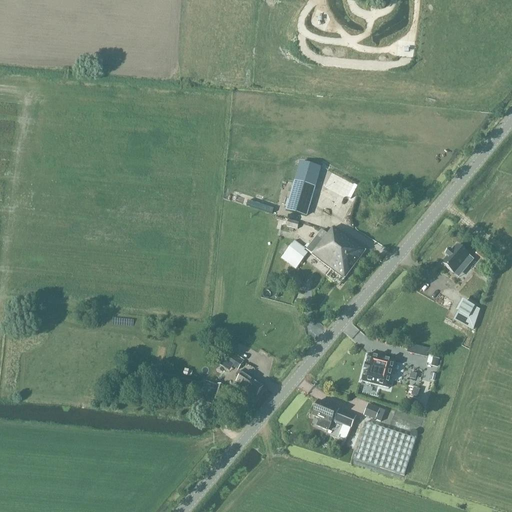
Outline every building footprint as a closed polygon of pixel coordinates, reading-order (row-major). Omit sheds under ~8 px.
[(286,211),(306,217),(314,188),(295,182),(286,211)] [(299,223),(288,221),(287,227),(297,229),(299,223)] [(365,253),(334,228),(328,236),(322,232),(306,251),(330,270),(343,281),(365,253)] [(296,270),(308,255),(304,252),(305,250),(295,242),(282,259),(296,270)] [(452,252),(450,251),(445,257),(447,258),(442,264),(454,274),(464,263),(468,267),(473,261),(469,257),(457,246),(452,252)] [(480,310),(464,302),(454,319),(474,330),(480,310)] [(224,360),(233,367),(238,370),(243,363),(229,353),(224,360)] [(389,389),(396,362),(369,355),(368,355),(368,356),(366,365),(365,365),(365,366),(368,367),(367,371),(364,370),(364,371),(362,381),(361,381),(361,382),(362,382),(389,389)] [(143,373),(133,369),(131,377),(141,380),(143,373)] [(239,372),(235,377),(239,380),(236,384),(235,387),(243,392),(245,389),(257,397),(263,388),(243,374),(242,375),(239,372)] [(141,380),(131,377),(129,384),(141,387),(143,380),(141,380)] [(225,388),(217,385),(215,391),(211,404),(219,407),(225,388)] [(215,391),(207,389),(203,402),(211,404),(215,391)] [(407,410),(414,412),(417,401),(410,398),(407,410)] [(351,430),(356,417),(339,410),(338,412),(336,411),(337,409),(318,402),(312,416),(320,419),(317,427),(328,431),(332,420),(335,421),(334,423),(343,426),(351,430)] [(375,421),(379,410),(368,405),(364,416),(375,421)] [(385,412),(379,410),(375,421),(380,423),(385,412)] [(353,460),(404,476),(416,440),(365,423),(353,460)]
